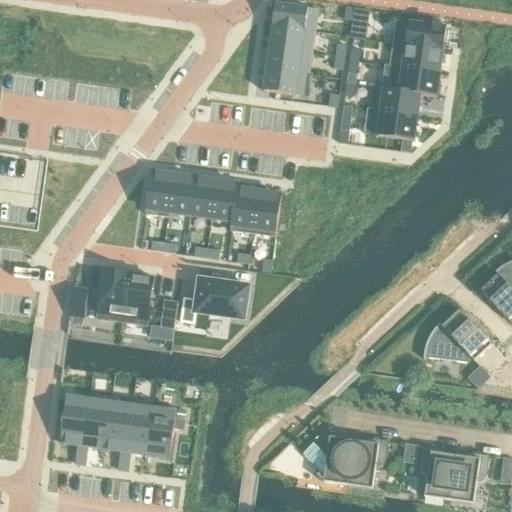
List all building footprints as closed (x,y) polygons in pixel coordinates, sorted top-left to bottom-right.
[(276,5),(273,27),(313,33),(316,11),(276,5)] [(346,9),(344,21),(353,22),(354,10),(346,9)] [(355,10),(353,23),(367,25),(369,12),(355,10)] [(397,22),(394,46),(443,53),(447,29),(409,24),(397,22)] [(273,27),(270,49),(310,54),(313,33),(273,27)] [(338,46),(336,58),(344,59),(346,47),(338,46)] [(386,67),(386,68),(440,75),(443,53),(394,46),(391,67),(386,67)] [(270,49),(267,70),(307,76),(310,54),(270,49)] [(352,50),(350,63),(359,64),(360,52),(352,50)] [(336,58),(334,70),(343,71),(344,59),(336,58)] [(350,63),(348,75),(357,76),(359,64),(350,63)] [(383,89),(383,90),(421,96),(421,97),(437,99),(440,75),(386,68),(383,89)] [(267,70),(263,93),(296,97),(308,99),(311,76),(307,76),(267,70)] [(347,85),(345,97),(354,99),(356,86),(347,85)] [(368,110),(368,111),(418,118),(421,97),(421,96),(383,90),(383,89),(376,88),(373,111),(368,110)] [(331,96),(329,108),(338,109),(339,97),(331,96)] [(368,111),(365,136),(377,138),(402,141),(401,153),(411,154),(412,143),(415,143),(418,118),(368,111)] [(340,132),(339,144),(347,146),(349,133),(340,132)] [(152,174),(146,216),(168,219),(169,219),(170,215),(169,215),(174,177),(152,174)] [(174,177),(169,215),(170,215),(190,218),(196,180),(174,177)] [(196,180),(190,218),(212,221),(217,183),(196,180)] [(217,183),(212,221),(232,223),(233,224),(238,190),(239,191),(240,186),(238,186),(217,183)] [(232,223),(231,233),(232,233),(253,236),(259,193),(239,191),(238,190),(233,224),(232,223)] [(259,193),(253,236),(276,239),(282,197),(259,193)] [(294,198),(287,244),(300,246),(299,247),(307,248),(307,247),(320,249),(323,226),(341,228),(364,207),(356,206),(326,202),(326,200),(312,198),(312,200),(294,198)] [(153,243),(151,252),(164,254),(165,245),(153,243)] [(165,245),(164,254),(176,255),(177,247),(165,245)] [(195,249),(194,258),(206,260),(208,251),(195,249)] [(208,251),(206,260),(218,261),(220,253),(208,251)] [(238,255),(237,264),(249,266),(250,257),(238,255)] [(264,261),(262,273),(271,274),(273,262),(264,261)] [(511,262),(509,264),(505,266),(501,268),(498,271),(494,274),(495,275),(496,275),(497,276),(480,292),(511,325),(511,262)] [(104,272),(98,321),(122,324),(129,277),(130,277),(131,275),(129,275),(104,272)] [(257,276),(255,291),(267,293),(269,277),(257,276)] [(129,277),(122,324),(147,328),(154,280),(130,277),(129,277)] [(184,300),(180,324),(195,326),(196,315),(209,316),(230,319),(245,321),(249,288),(230,286),(230,284),(219,283),(219,284),(200,281),(197,301),(184,300)] [(74,289),(71,317),(71,321),(71,323),(70,328),(73,328),(82,329),(84,319),(85,319),(89,291),(75,289),(74,289)] [(152,328),(150,339),(159,340),(173,342),(174,331),(178,304),(164,302),(161,329),(152,328)] [(424,357),(423,361),(425,361),(425,360),(466,365),(466,364),(471,360),(475,364),(492,347),(459,312),(442,328),(441,326),(441,325),(438,328),(435,331),(432,334),(430,338),(428,341),(427,345),(425,349),(424,353),(424,357)] [(67,400),(61,445),(78,447),(83,448),(90,403),(67,400)] [(78,447),(77,456),(87,458),(88,449),(105,451),(111,406),(90,403),(83,448),(78,447)] [(111,406),(105,451),(121,453),(126,454),(132,409),(111,406)] [(121,453),(120,462),(130,464),(131,455),(148,457),(154,408),(153,407),(153,412),(132,409),(126,454),(121,453)] [(154,408),(148,457),(170,460),(174,430),(184,432),(185,422),(187,412),(177,411),(154,408)] [(324,477),(323,484),(347,487),(354,442),(343,441),(344,436),(327,434),(332,429),(331,428),(302,455),(324,477)] [(354,442),(347,487),(372,491),(375,470),(380,469),(383,466),(385,462),(388,442),(365,439),(365,444),(354,442)] [(427,478),(424,498),(449,502),(455,457),(444,456),(445,451),(422,448),(419,467),(420,467),(420,472),(423,475),(427,478)] [(455,457),(449,502),(473,505),(476,485),(481,484),(484,481),(486,477),(487,477),(489,457),(467,454),(466,459),(455,457)] [(77,456),(76,465),(86,467),(87,458),(77,456)] [(511,460),(504,459),(502,473),(511,474),(511,460)] [(120,462),(119,471),(129,473),(130,464),(120,462)]
